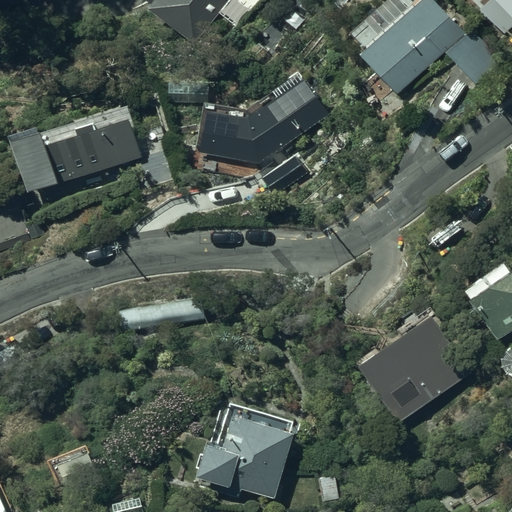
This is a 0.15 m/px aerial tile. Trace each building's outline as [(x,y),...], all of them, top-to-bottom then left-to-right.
[(163,0),(150,17),(196,54),(238,0),(163,0)] [(471,39),(433,0),(423,0),(366,54),(408,98),(449,60),(477,88),(498,66),(471,39)] [(511,40),(511,0),(474,0),(511,41),(511,40)] [(346,113),(319,73),(247,122),(204,115),(197,160),(257,169),(257,168),(259,172),(346,113)] [(130,120),(53,144),(48,130),(14,141),(19,157),(18,157),(31,200),(63,190),(63,189),(144,164),(130,120)] [(511,324),(511,263),(469,290),(496,334),(511,324)] [(198,292),(118,305),(122,332),(203,319),(198,292)] [(436,310),(356,361),(394,421),(475,370),(436,310)] [(236,494),(239,485),(273,494),(291,427),(228,410),(220,443),(202,438),(193,470),(209,475),(209,476),(211,476),(209,487),(236,494)] [(99,482),(85,445),(51,457),(65,494),(99,482)]
